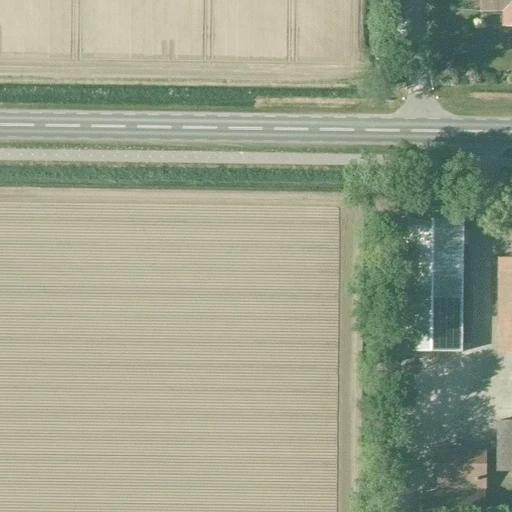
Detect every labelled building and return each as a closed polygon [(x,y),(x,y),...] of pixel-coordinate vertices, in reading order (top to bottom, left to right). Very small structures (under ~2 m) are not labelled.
[(511,0),(480,0),(480,13),(503,13),(503,28),(511,28),(511,0)] [(463,212),(402,211),(400,353),(461,354),(463,212)] [(511,260),(499,261),(498,353),(511,353),(511,260)] [(496,473),(511,473),(511,472),(511,421),(511,422),(496,422),(496,473)] [(485,490),(486,451),(436,450),(436,490),(485,490)] [(483,511),(484,493),(484,491),(436,491),(436,495),(420,495),(420,511),(483,511)]
